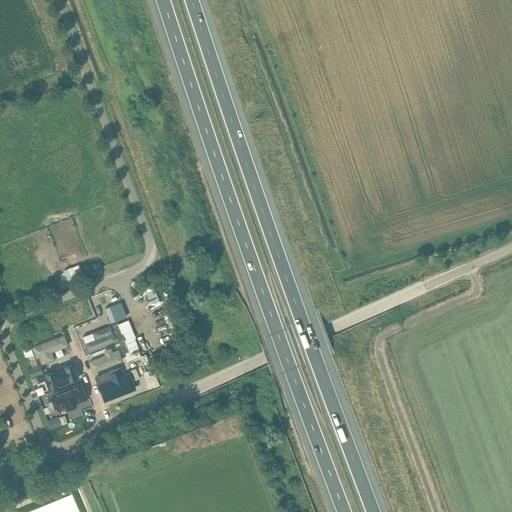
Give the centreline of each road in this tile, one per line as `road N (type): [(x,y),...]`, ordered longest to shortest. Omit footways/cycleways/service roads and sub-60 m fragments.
road 1 (residential): [(49,455),(6,354),(5,317),(155,262),(62,0)]
road 2 (motorway): [(374,511),(188,0)]
road 3 (motorway): [(163,0),(343,511)]
road 4 (unclassified): [(105,430),(511,248)]
